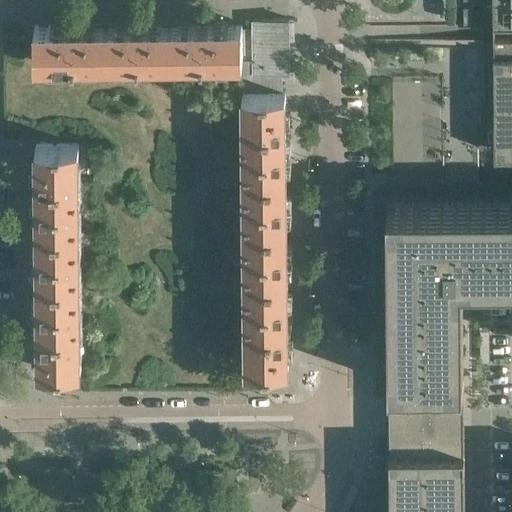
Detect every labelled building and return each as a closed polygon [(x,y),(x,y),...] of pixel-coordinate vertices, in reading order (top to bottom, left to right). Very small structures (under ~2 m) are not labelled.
[(511,24),(511,4),(493,4),(493,25),(511,24)] [(472,25),(472,7),(463,7),(463,25),(472,25)] [(289,71),(289,18),(253,19),(253,28),(253,58),(253,71),(281,71),(289,71)] [(242,58),(241,28),(241,23),(170,24),(170,60),(236,60),(236,58),(242,58)] [(170,60),(170,24),(106,25),(106,61),(170,60)] [(511,152),(511,24),(493,25),(493,37),(494,127),(488,127),(488,136),(494,136),(494,153),(511,152)] [(106,61),(106,25),(34,26),(35,62),(106,61)] [(253,58),(253,28),(241,28),(242,58),(253,58)] [(281,90),(281,71),(253,71),(253,58),(242,58),(236,58),(236,60),(236,92),(242,92),(242,90),(281,90)] [(285,90),(281,90),(242,90),(242,92),(243,127),(285,127),(285,90)] [(289,157),(289,146),(286,146),(285,127),(243,127),(243,177),(286,177),(286,157),(289,157)] [(78,180),(78,143),(36,144),(36,181),(78,180)] [(290,207),(290,196),(286,196),(286,177),(243,177),(244,228),(286,227),(286,207),(290,207)] [(79,230),(78,180),(36,181),(36,200),(33,200),(33,211),(36,211),(37,231),(79,230)] [(511,202),(454,203),(387,203),(388,355),(389,398),(389,414),(389,437),(389,511),(464,511),(464,436),(464,414),(464,397),(462,277),(511,276),(511,202)] [(290,258),(290,247),(287,247),(286,227),(244,228),(244,279),(287,278),(287,258),(290,258)] [(80,280),(79,230),(37,231),(37,250),(33,250),(33,261),(37,261),(37,281),(80,280)] [(291,309),(291,297),(287,297),(287,278),(244,279),(245,329),(288,328),(287,309),(291,309)] [(80,330),(80,280),(37,281),(37,300),(34,300),(34,312),(37,312),(38,331),(80,330)] [(288,365),(288,328),(245,329),(245,366),(288,365)] [(81,367),(80,330),(38,331),(38,368),(81,367)]
